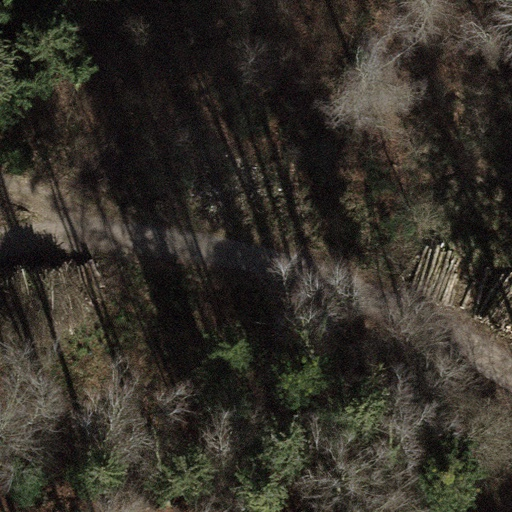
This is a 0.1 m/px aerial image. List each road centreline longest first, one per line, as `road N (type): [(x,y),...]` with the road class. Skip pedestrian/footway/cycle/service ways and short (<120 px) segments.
road 1 (track): [(511,369),(373,298),(196,245),(143,232),(0,241)]
road 2 (track): [(0,181),(143,232)]
